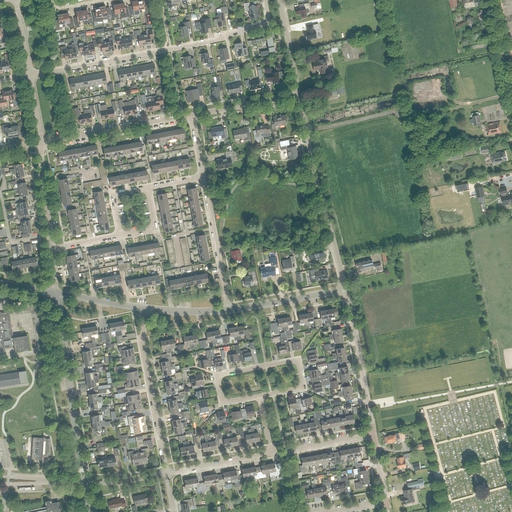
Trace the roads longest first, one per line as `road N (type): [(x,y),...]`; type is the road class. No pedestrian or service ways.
road 1 (residential): [(30,75),(216,40),(264,23),(264,0)]
road 2 (tertiary): [(344,288),(298,95)]
road 3 (tertiary): [(82,482),(56,293)]
road 4 (residential): [(259,395),(226,401),(220,376),(290,361),(302,383),(271,393)]
road 5 (residential): [(166,475),(144,357),(146,308)]
road 6 (residential): [(191,115),(41,143)]
road 7 (residential): [(374,434),(344,288)]
road 8 (residential): [(229,310),(203,177)]
